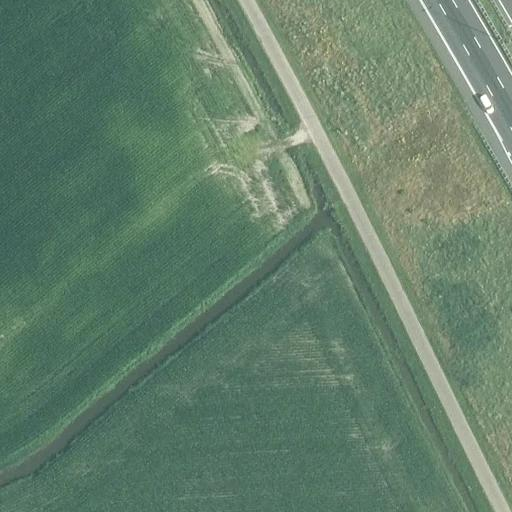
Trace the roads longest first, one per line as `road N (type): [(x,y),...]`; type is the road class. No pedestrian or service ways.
road 1 (unclassified): [(502,511),(316,131),(243,0)]
road 2 (motorway): [(443,0),(511,115)]
